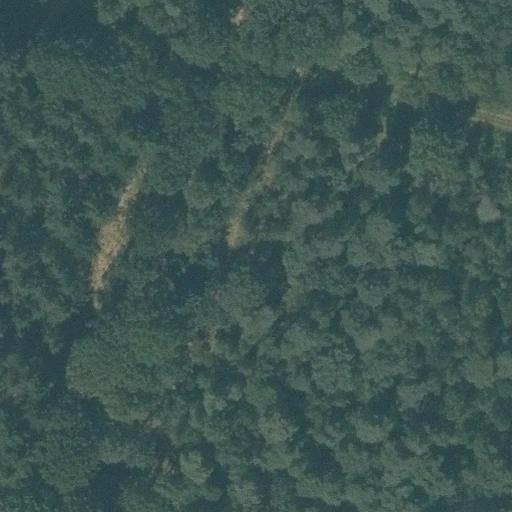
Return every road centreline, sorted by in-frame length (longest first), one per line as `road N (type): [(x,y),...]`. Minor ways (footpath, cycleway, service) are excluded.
road 1 (track): [(58,511),(241,35)]
road 2 (track): [(511,113),(241,35)]
road 3 (track): [(241,35),(113,0)]
